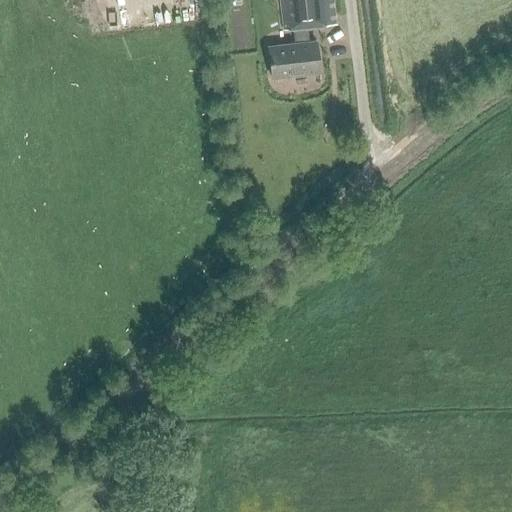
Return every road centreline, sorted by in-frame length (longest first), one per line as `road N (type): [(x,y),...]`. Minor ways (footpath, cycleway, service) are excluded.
road 1 (unclassified): [(0,493),(441,125),(511,79)]
road 2 (track): [(157,511),(139,378)]
